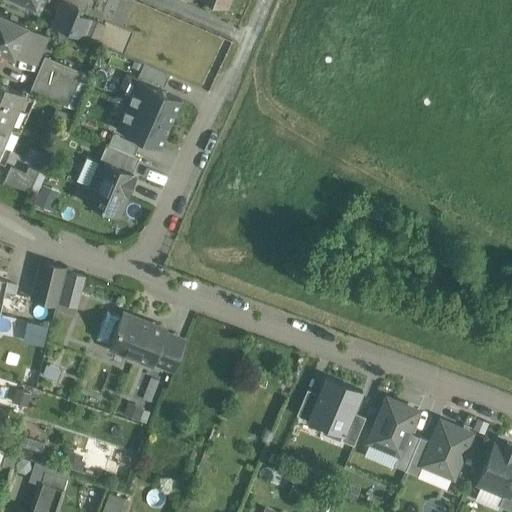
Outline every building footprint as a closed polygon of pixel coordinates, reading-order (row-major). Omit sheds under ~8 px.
[(96,20),(74,11),(77,6),(63,1),(58,14),(56,13),(51,25),(88,41),(96,20)] [(8,16),(8,17),(0,13),(0,49),(13,56),(18,46),(35,53),(44,34),(26,26),(27,25),(21,22),(8,16)] [(82,71),(44,55),(35,75),(72,92),(82,71)] [(153,68),(143,64),(138,74),(164,86),(169,75),(153,68)] [(72,92),(35,75),(29,89),(66,105),(72,92)] [(22,90),(0,80),(0,120),(7,124),(22,90)] [(181,99),(137,80),(127,104),(170,123),(181,99)] [(170,123),(127,104),(116,128),(160,148),(170,123)] [(139,144),(113,132),(108,144),(134,155),(139,144)] [(134,155),(108,144),(106,143),(98,160),(102,161),(132,173),(139,157),(134,155)] [(132,173),(102,161),(91,185),(84,189),(87,197),(85,199),(117,213),(133,174),(132,173)] [(25,171),(10,164),(3,180),(29,190),(38,170),(28,165),(25,171)] [(40,261),(31,296),(55,302),(56,299),(63,269),(64,267),(40,261)] [(83,274),(63,269),(56,299),(75,305),(83,274)] [(119,315),(107,310),(97,336),(109,341),(110,339),(112,340),(121,318),(119,317),(119,315)] [(164,328),(123,312),(121,318),(112,340),(110,346),(151,362),(163,331),(164,328)] [(27,321),(1,315),(0,320),(0,333),(23,339),(27,321)] [(44,343),(49,324),(28,318),(23,338),(44,343)] [(185,340),(163,331),(152,359),(174,367),(185,340)] [(307,387),(296,413),(343,433),(341,438),(353,444),(365,416),(354,411),(363,389),(325,374),(317,392),(307,387)] [(418,410),(387,397),(368,441),(398,454),(399,454),(409,432),(418,410)] [(472,432),(440,419),(431,441),(422,463),(422,464),(453,477),(472,432)] [(420,437),(409,432),(399,454),(398,454),(394,465),(406,470),(420,437)] [(420,437),(406,470),(418,475),(422,464),(422,463),(431,441),(420,437)] [(505,443),(496,439),(477,483),(503,493),(507,495),(511,483),(511,443),(506,441),(505,443)] [(65,472),(44,465),(40,478),(60,485),(65,472)] [(60,485),(40,478),(33,498),(54,505),(60,485)] [(511,483),(507,495),(503,493),(499,504),(511,510),(511,483)] [(51,511),(54,505),(33,498),(29,510),(33,511),(51,511)]
